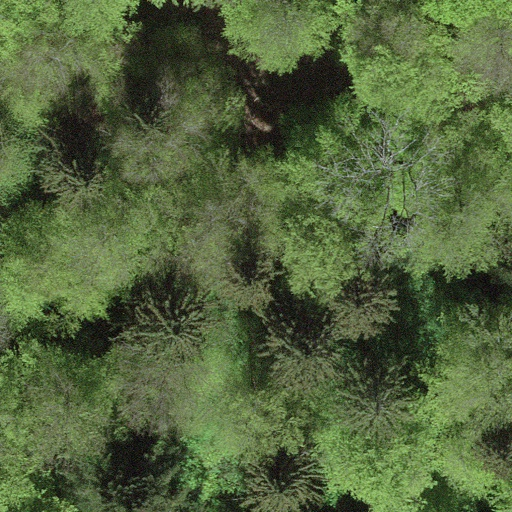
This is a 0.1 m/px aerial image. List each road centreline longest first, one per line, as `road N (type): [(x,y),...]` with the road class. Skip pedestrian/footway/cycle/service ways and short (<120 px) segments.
road 1 (track): [(319,57),(35,64),(0,73)]
road 2 (track): [(511,89),(319,57)]
road 3 (track): [(171,0),(319,57)]
